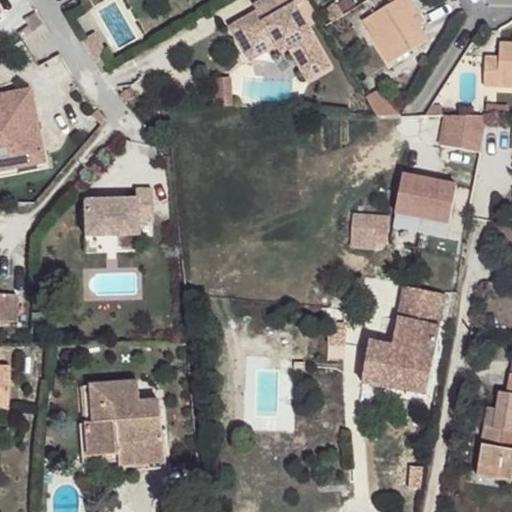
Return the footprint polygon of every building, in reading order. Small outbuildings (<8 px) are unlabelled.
[(294,6),(304,0),(265,0),(269,6),(231,27),(246,53),(273,37),(283,40),(289,49),(294,58),(300,55),(312,78),(330,68),(294,6)] [(269,6),(265,0),(264,0),(254,6),(258,12),(269,6)] [(389,0),(392,4),(368,18),(379,35),(374,38),(389,64),(427,41),(417,24),(422,21),(409,0),(389,0)] [(326,11),(333,22),(342,17),(335,5),(326,11)] [(33,33),(44,25),(37,13),(25,20),(33,33)] [(364,21),(374,38),(379,35),(368,18),(364,21)] [(51,38),(44,25),(23,41),(30,53),(51,38)] [(84,44),(93,59),(106,52),(97,37),(84,44)] [(273,37),(246,53),(251,62),(277,47),(281,54),(289,49),(283,40),(273,37)] [(511,44),(500,44),(499,58),(486,57),(484,87),(511,88),(511,44)] [(300,55),(294,58),(307,81),(312,78),(300,55)] [(94,62),(101,75),(111,70),(104,56),(94,62)] [(215,108),(231,107),(229,79),(213,80),(215,108)] [(120,96),(125,104),(136,97),(131,89),(120,96)] [(0,171),(43,163),(29,90),(15,93),(27,152),(0,157),(0,171)] [(367,100),(376,117),(401,117),(385,90),(367,100)] [(0,157),(27,152),(15,93),(0,95),(0,157)] [(431,106),(425,117),(442,116),(442,106),(431,106)] [(488,106),(487,116),(508,117),(509,107),(488,106)] [(103,117),(96,111),(91,116),(101,126),(103,123),(103,120),(103,117)] [(487,116),(446,116),(441,147),(480,154),(487,116)] [(403,176),(395,214),(449,225),(456,187),(403,176)] [(138,223),(153,222),(152,190),(136,191),(136,200),(84,201),(84,237),(138,236),(138,223)] [(389,218),(353,215),(351,236),(374,238),(373,243),(387,244),(389,218)] [(371,345),(364,387),(425,397),(438,328),(436,328),(441,294),(405,289),(393,349),(371,345)] [(0,321),(15,322),(16,297),(0,296),(0,321)] [(0,410),(7,410),(8,369),(0,368),(0,410)] [(478,476),(511,481),(511,375),(510,375),(507,394),(500,393),(497,410),(496,420),(487,419),(478,476)] [(165,469),(160,403),(139,405),(137,384),(82,389),(86,426),(89,459),(117,457),(118,467),(140,465),(141,471),(165,469)] [(489,409),(487,419),(496,420),(497,410),(489,409)] [(309,424),(311,439),(343,435),(340,414),(323,416),(323,421),(309,424)] [(83,466),(117,463),(117,457),(89,459),(86,426),(79,427),(83,466)]
